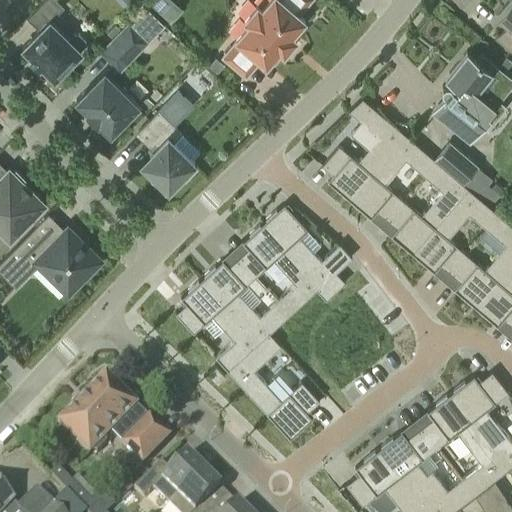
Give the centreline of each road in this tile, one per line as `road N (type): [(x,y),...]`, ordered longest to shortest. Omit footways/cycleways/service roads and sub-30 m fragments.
road 1 (residential): [(257,156),(354,238),(438,347)]
road 2 (residential): [(276,484),(101,316)]
road 3 (residential): [(164,249),(0,91)]
road 4 (residential): [(257,156),(406,0)]
road 5 (residential): [(438,347),(276,484)]
road 6 (residential): [(0,419),(101,316)]
road 7 (residential): [(164,249),(257,156)]
